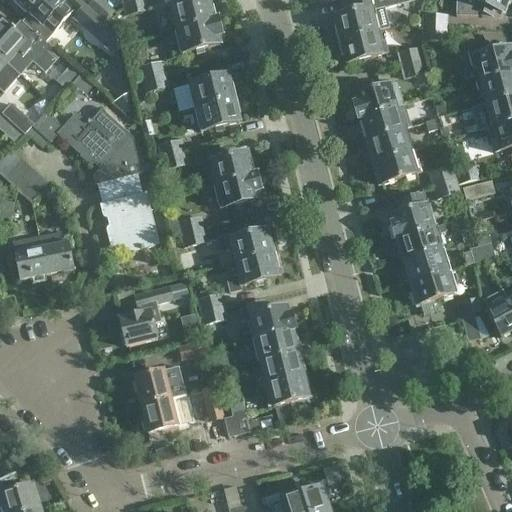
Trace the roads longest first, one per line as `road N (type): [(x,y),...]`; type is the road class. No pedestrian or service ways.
road 1 (residential): [(377,427),(271,0)]
road 2 (residential): [(106,497),(377,427)]
road 3 (residential): [(106,497),(43,385),(0,371)]
